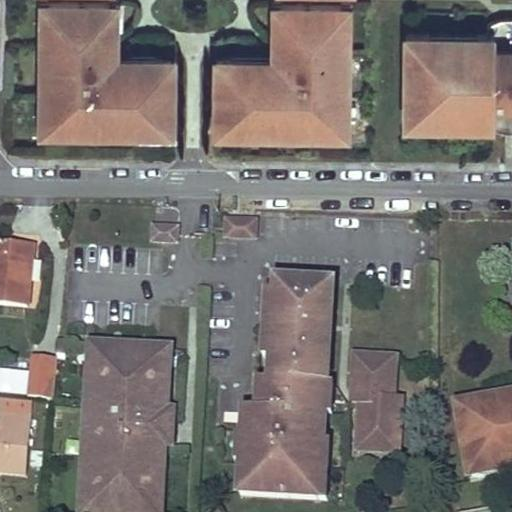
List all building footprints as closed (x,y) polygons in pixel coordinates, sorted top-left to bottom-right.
[(170,123),(171,56),(155,56),(155,62),(141,62),(113,62),(113,56),(113,23),(109,23),(110,1),(47,1),(47,21),(42,21),(42,49),(47,49),(46,68),(42,67),(41,115),(52,115),(52,127),(99,127),(99,123),(116,122),(116,127),(142,127),(142,123),(170,123)] [(344,119),(345,70),(341,70),(341,51),(345,51),(345,24),(341,24),(341,3),(279,3),(279,25),(275,25),(274,57),(274,63),(246,63),(233,63),(233,57),(217,56),(216,124),(244,124),(244,128),(270,129),(270,124),(287,124),(287,129),(333,129),(334,118),(344,119)] [(490,21),(487,23),(487,34),(511,33),(511,16),(507,17),(500,18),(493,20),(490,21)] [(511,33),(487,34),(406,33),(405,121),(486,122),(511,122),(511,33)] [(52,127),(52,115),(41,115),(42,126),(52,127)] [(344,129),(344,119),(334,118),(333,129),(344,129)] [(511,122),(486,122),(486,123),(487,125),(489,128),(492,130),(497,134),(501,136),(503,136),(506,137),(511,137),(511,136),(511,122)] [(254,239),(255,223),(228,222),(227,238),(254,239)] [(177,244),(178,229),(154,228),(153,243),(177,244)] [(28,283),(30,261),(35,262),(36,246),(0,242),(0,305),(28,308),(30,283),(28,283)] [(329,386),(335,285),(277,282),(276,293),(275,318),(274,319),(283,320),(282,331),(274,331),(274,335),(272,360),(271,383),(260,382),(259,411),(246,410),(244,439),(247,439),(245,464),(243,464),(241,496),(319,499),(320,484),(323,485),(323,480),(324,470),(320,469),(322,439),(325,440),(327,415),(324,415),(326,385),(329,386)] [(275,318),(276,293),(268,293),(266,318),(275,318)] [(282,331),(283,320),(274,319),(274,331),(282,331)] [(272,360),(274,335),(265,334),(264,359),(272,360)] [(161,446),(163,412),(166,413),(168,368),(156,367),(157,351),(107,348),(106,365),(93,364),(91,408),(85,407),(83,446),(88,446),(93,447),(93,456),(88,456),(85,500),(98,501),(97,511),(147,511),(148,503),(161,504),(164,446),(161,446)] [(106,365),(107,348),(94,348),(93,364),(106,365)] [(59,350),(58,360),(65,360),(66,351),(59,350)] [(168,368),(170,352),(157,351),(156,367),(168,368)] [(53,400),(58,360),(32,357),(31,374),(28,397),(29,398),(53,400)] [(394,398),(396,360),(356,357),(354,396),(362,397),(360,434),(368,434),(366,452),(398,455),(402,398),(394,398)] [(0,393),(28,397),(31,374),(1,371),(0,386),(0,393)] [(333,416),(335,386),(329,386),(326,385),(324,415),(327,415),(333,416)] [(511,395),(485,400),(487,408),(458,413),(469,471),(497,466),(498,473),(511,470),(511,395)] [(487,408),(485,400),(457,405),(458,413),(487,408)] [(30,418),(32,403),(2,401),(0,416),(30,418)] [(171,447),(173,413),(166,413),(163,412),(161,446),(164,446),(171,447)] [(0,467),(27,470),(31,418),(30,418),(0,416),(0,415),(0,467)] [(366,452),(368,434),(360,434),(358,452),(366,452)] [(245,464),(247,439),(244,439),(237,439),(236,464),(243,464),(245,464)] [(330,470),(332,440),(325,440),(322,439),(320,469),(324,470),(330,470)] [(42,468),(43,454),(32,453),(31,467),(42,468)] [(498,473),(497,466),(469,471),(470,478),(498,473)] [(0,475),(27,477),(27,470),(0,467),(0,475)] [(328,500),(329,480),(323,480),(323,485),(320,484),(319,499),(328,500)] [(97,511),(98,501),(85,500),(84,511),(97,511)] [(160,511),(161,504),(148,503),(147,511),(160,511)]
